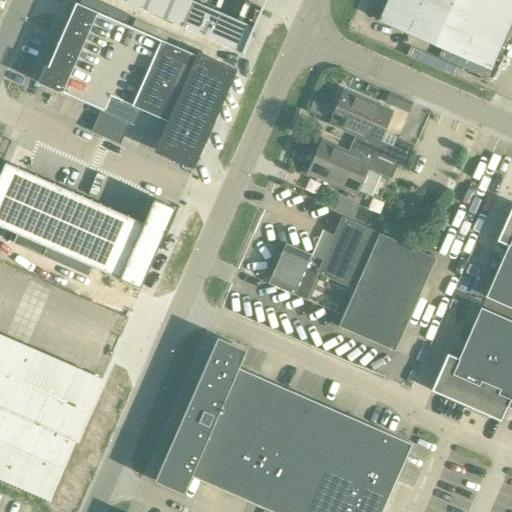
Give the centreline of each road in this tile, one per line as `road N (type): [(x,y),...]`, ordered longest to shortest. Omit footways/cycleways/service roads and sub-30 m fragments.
road 1 (unclassified): [(186,306),(399,398),(453,431)]
road 2 (unclassified): [(226,214),(0,116)]
road 3 (unclassified): [(511,127),(301,36)]
road 4 (unclassified): [(226,214),(301,36)]
road 5 (unclassified): [(109,477),(186,306)]
